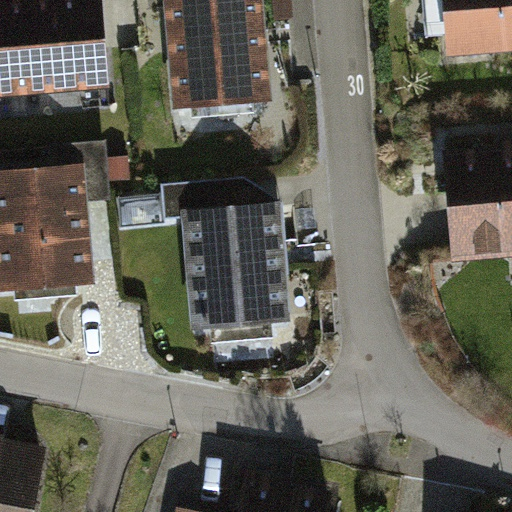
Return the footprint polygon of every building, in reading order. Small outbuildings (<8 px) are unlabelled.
[(25,0),(26,3),(0,6),(0,108),(115,96),(104,0),(25,0)] [(150,0),(151,5),(172,3),(182,115),(279,107),(270,0),(150,0)] [(511,0),(446,0),(451,60),(511,55),(511,0)] [(511,150),(448,155),(457,269),(511,264),(511,150)] [(91,171),(0,177),(0,263),(2,297),(99,290),(91,171)] [(286,210),(187,220),(199,333),(298,323),(286,210)] [(37,511),(49,450),(0,441),(0,511),(37,511)] [(344,511),(348,498),(256,480),(249,511),(344,511)]
